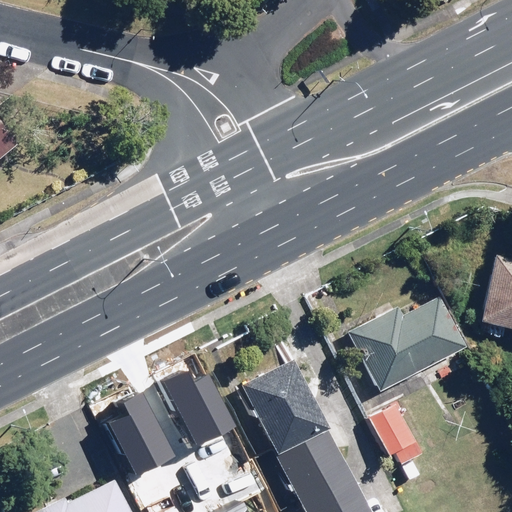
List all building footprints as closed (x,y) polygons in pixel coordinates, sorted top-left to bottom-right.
[(511,263),(486,256),(469,323),(511,334),(511,263)] [(367,393),(456,347),(430,295),(393,314),(388,306),(336,333),(367,393)] [(361,511),(287,357),(228,386),(288,511),(361,511)] [(232,430),(201,365),(159,384),(189,450),(232,430)] [(173,458),(142,393),(100,412),(130,478),(173,458)] [(415,457),(385,403),(361,417),(381,454),(387,451),(403,479),(413,473),(407,462),(415,457)] [(118,511),(102,480),(60,501),(56,495),(22,511),(118,511)] [(249,511),(244,501),(222,511),(249,511)]
